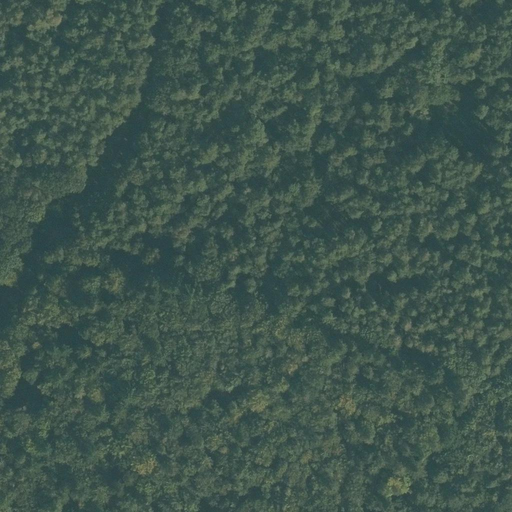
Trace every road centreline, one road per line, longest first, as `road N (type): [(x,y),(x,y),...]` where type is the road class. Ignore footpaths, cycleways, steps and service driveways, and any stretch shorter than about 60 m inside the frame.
road 1 (track): [(488,376),(60,230)]
road 2 (track): [(0,308),(138,128),(176,0)]
road 3 (track): [(385,511),(488,376)]
road 4 (track): [(138,128),(234,0)]
